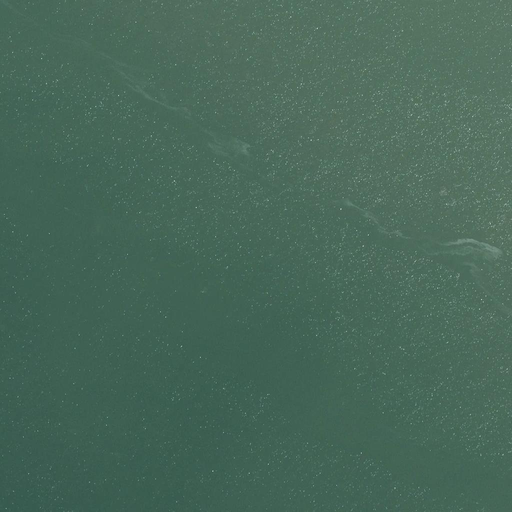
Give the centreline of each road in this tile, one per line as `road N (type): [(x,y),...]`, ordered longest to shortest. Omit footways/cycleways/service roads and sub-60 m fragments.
road 1 (trunk): [(285,0),(268,511)]
road 2 (trunk): [(314,511),(323,0)]
